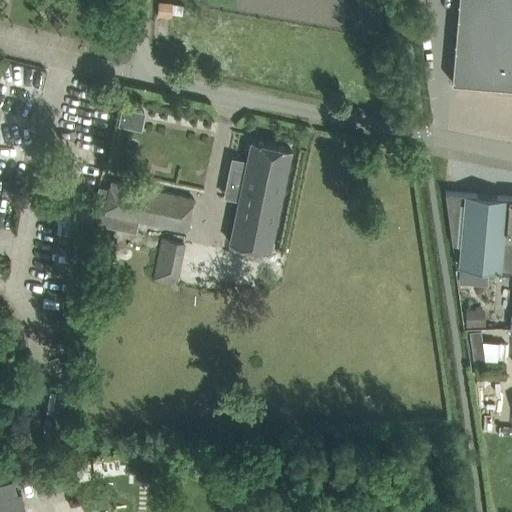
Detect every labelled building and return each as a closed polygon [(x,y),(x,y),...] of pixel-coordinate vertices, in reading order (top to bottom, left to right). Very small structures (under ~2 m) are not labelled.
[(511,0),(459,0),(453,81),(511,86),(511,0)] [(122,105),(118,123),(142,128),(146,110),(122,105)] [(252,140),(230,242),(269,250),(292,148),(252,140)] [(110,187),(104,212),(139,220),(188,230),(194,198),(111,180),(110,187)] [(41,181),(40,188),(52,190),(53,182),(41,181)] [(511,269),(511,195),(446,191),(452,243),(460,244),(459,265),(479,266),(511,269)] [(40,195),(38,208),(54,210),(56,197),(40,195)] [(156,277),(180,282),(188,240),(164,235),(156,277)] [(461,271),(460,283),(474,285),(475,272),(461,271)] [(486,308),(467,308),(467,325),(486,325),(486,308)] [(58,316),(56,327),(78,331),(80,320),(58,316)] [(481,329),(470,331),(472,345),(483,343),(481,329)] [(485,361),(484,375),(505,377),(506,363),(485,361)] [(50,459),(30,464),(39,496),(80,484),(74,463),(53,468),(50,459)] [(25,511),(20,494),(0,500),(0,511),(25,511)]
